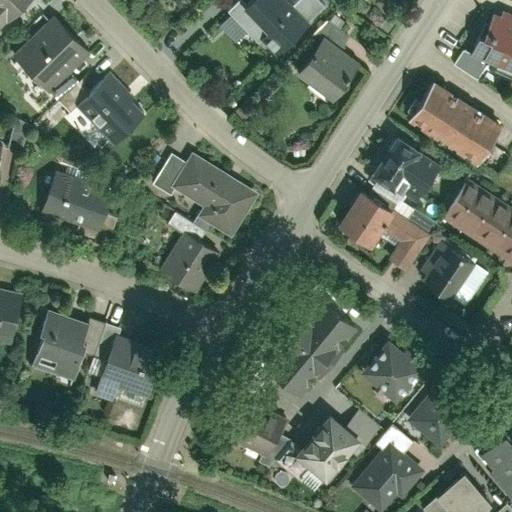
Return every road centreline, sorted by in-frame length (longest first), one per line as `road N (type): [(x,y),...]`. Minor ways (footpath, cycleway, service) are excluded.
road 1 (residential): [(88,0),(216,127),(310,197)]
road 2 (residential): [(224,327),(0,247)]
road 3 (residential): [(310,197),(433,0)]
road 4 (residential): [(142,511),(165,439),(224,327)]
road 5 (residential): [(397,297),(306,408)]
road 6 (residential): [(511,384),(397,297)]
road 7 (residential): [(397,297),(289,232)]
